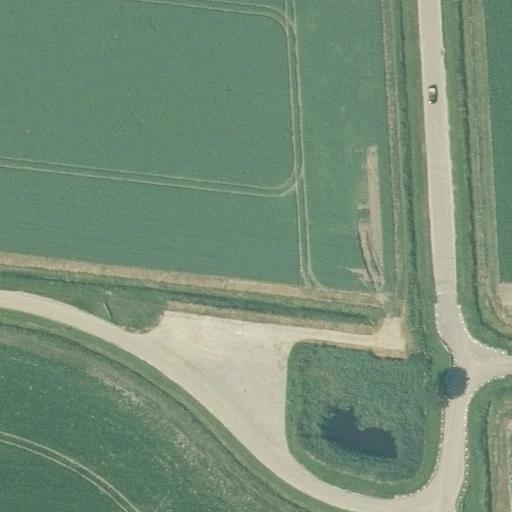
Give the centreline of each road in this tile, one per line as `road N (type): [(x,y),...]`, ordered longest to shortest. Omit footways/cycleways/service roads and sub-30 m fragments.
road 1 (unclassified): [(420,511),(315,491),(174,371),(86,324),(0,301)]
road 2 (unclassified): [(472,362),(445,305),(427,0)]
road 3 (track): [(203,395),(240,351),(272,334),(410,348)]
road 4 (unclassified): [(440,511),(457,387),(472,362)]
